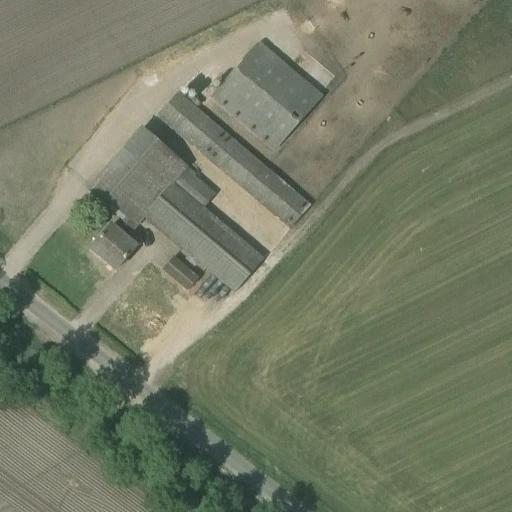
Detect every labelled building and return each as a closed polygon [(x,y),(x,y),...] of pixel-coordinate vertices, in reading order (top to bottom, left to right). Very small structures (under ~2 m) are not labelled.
[(208,98),(273,153),(323,96),(259,42),(208,98)] [(156,118),(288,231),(310,205),(177,93),(156,118)] [(101,176),(88,191),(121,220),(113,230),(110,227),(90,250),(115,271),(135,248),(125,240),(144,217),(235,293),(264,259),(203,208),(215,195),(206,187),(209,184),(197,173),(195,175),(139,128),(99,174),(101,176)] [(173,259),(162,271),(187,292),(197,279),(173,259)] [(316,408),(314,412),(356,445),(382,412),(282,332),(256,366),(298,399),(301,396),(316,408)]
